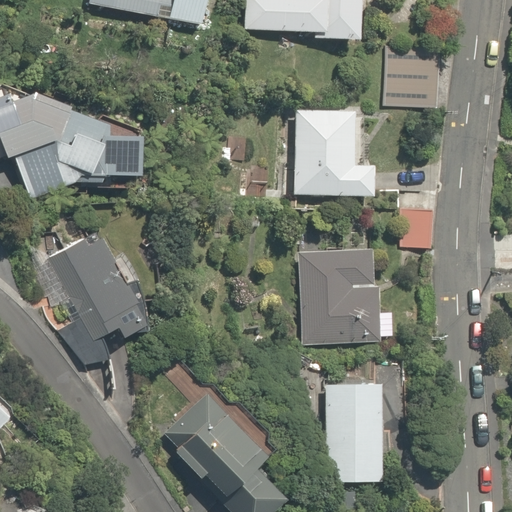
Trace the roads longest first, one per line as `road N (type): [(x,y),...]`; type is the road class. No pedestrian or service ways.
road 1 (residential): [(468,511),(468,131),(485,0)]
road 2 (residential): [(156,511),(97,413),(0,303)]
